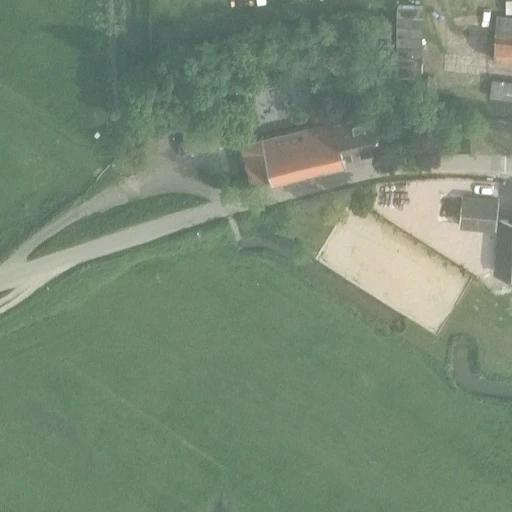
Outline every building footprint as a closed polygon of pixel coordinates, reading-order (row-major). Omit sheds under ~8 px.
[(421,7),(394,7),(394,76),(421,76),(421,7)] [(511,62),(511,17),(498,16),(494,61),(511,62)] [(511,81),(492,79),(490,98),(511,100),(511,81)] [(383,151),(374,113),(243,144),(252,183),(272,179),(273,184),(347,166),(345,160),(383,151)] [(495,216),(497,200),(464,197),(463,213),(495,216)] [(496,273),(511,273),(511,221),(500,220),(496,273)]
